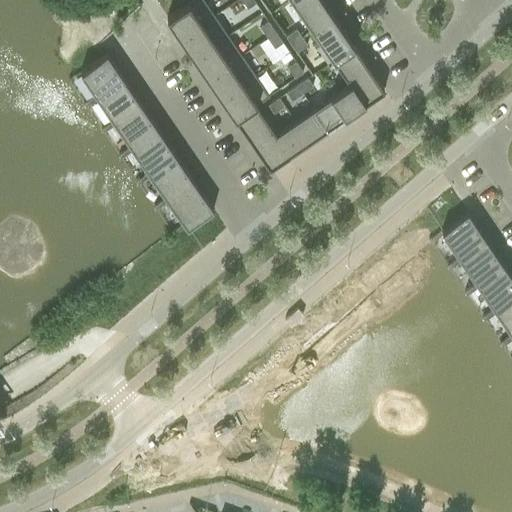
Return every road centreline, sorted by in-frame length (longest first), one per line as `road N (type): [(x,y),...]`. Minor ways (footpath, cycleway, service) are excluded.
road 1 (unclassified): [(511,14),(95,375)]
road 2 (unclassified): [(138,426),(511,106)]
road 3 (unclassified): [(9,511),(76,477),(138,426)]
